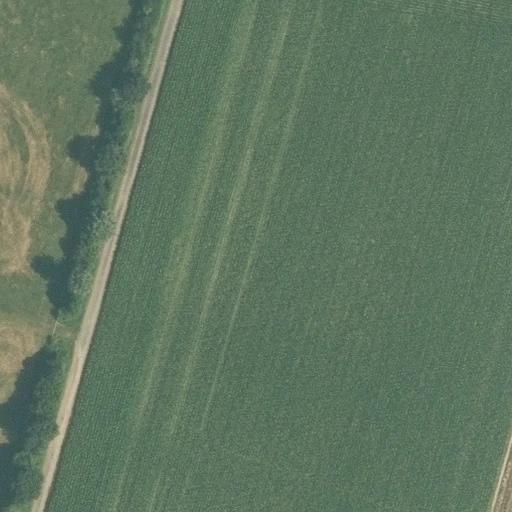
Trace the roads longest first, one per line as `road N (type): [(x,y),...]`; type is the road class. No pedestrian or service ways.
road 1 (track): [(177,0),(35,511)]
road 2 (track): [(77,359),(511,485)]
